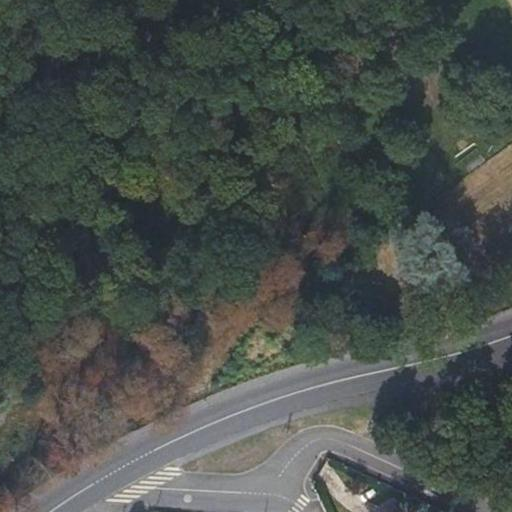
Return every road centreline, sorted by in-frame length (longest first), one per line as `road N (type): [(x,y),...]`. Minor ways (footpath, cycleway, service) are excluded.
road 1 (secondary): [(121,467),(304,390),(511,336)]
road 2 (residential): [(262,493),(321,439),(397,461),(502,511)]
road 3 (unclassified): [(121,467),(144,488),(262,493)]
